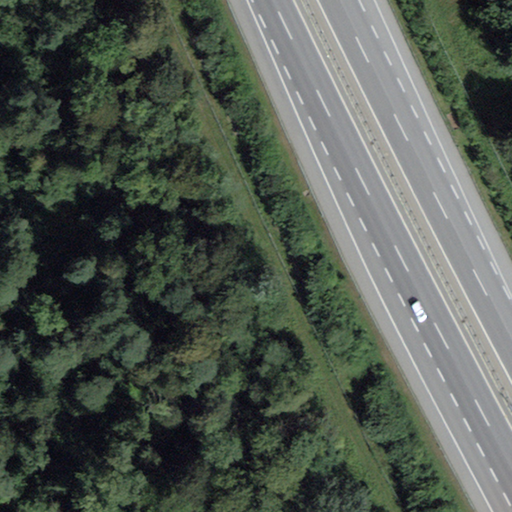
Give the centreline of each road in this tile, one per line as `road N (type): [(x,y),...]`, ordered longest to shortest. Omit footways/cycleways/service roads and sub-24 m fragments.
road 1 (motorway): [(266,0),(511,477)]
road 2 (motorway): [(511,348),(340,0)]
